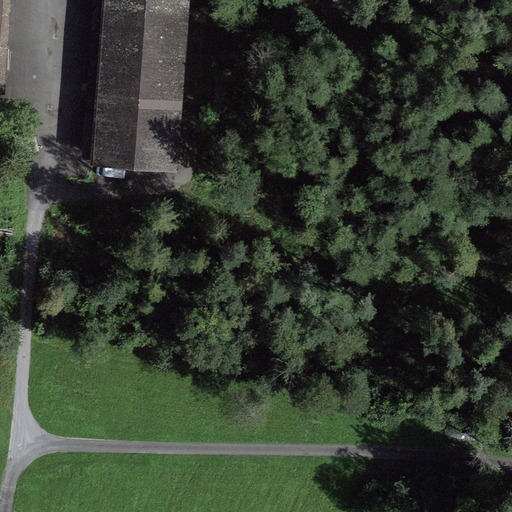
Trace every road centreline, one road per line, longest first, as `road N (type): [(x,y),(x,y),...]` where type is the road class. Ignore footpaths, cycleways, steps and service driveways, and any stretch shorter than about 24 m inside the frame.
road 1 (track): [(29,445),(511,460)]
road 2 (track): [(37,154),(21,426),(29,445)]
